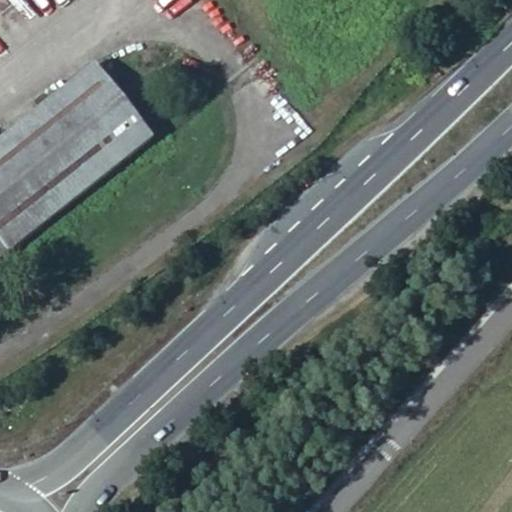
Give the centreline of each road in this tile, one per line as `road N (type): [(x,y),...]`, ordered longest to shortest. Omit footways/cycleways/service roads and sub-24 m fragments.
road 1 (primary): [(511,37),(87,442),(14,499)]
road 2 (primary): [(77,511),(511,123)]
road 3 (residential): [(511,302),(330,511)]
